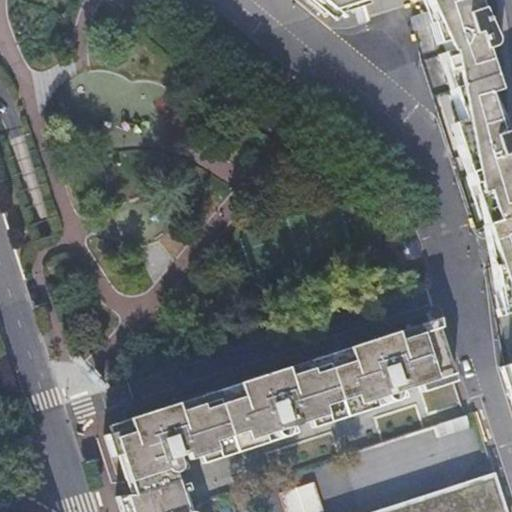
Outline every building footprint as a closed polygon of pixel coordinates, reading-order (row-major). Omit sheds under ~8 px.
[(331,11),(331,7),(354,0),(314,0),(326,10),(331,11)] [(421,2),(419,0),(418,0),(434,48),(441,45),(421,2)] [(441,45),(445,55),(437,58),(443,77),(452,75),(455,91),(448,93),(459,125),(462,137),(452,140),(458,160),(467,158),(471,178),(465,180),(478,222),(481,231),(491,284),(496,312),(506,309),(508,317),(510,322),(511,327),(511,223),(511,222),(511,220),(511,219),(511,187),(509,177),(510,176),(511,175),(511,121),(493,127),(484,99),(495,95),(481,54),(484,53),(486,53),(487,52),(488,51),(489,50),(489,48),(490,47),(490,45),(490,43),(489,43),(475,0),(472,1),(471,0),(425,0),(421,2),(441,45)] [(443,77),(448,93),(455,91),(452,75),(443,77)] [(448,129),(452,140),(462,137),(459,125),(448,129)] [(458,160),(465,180),(471,178),(467,158),(458,160)] [(494,321),(508,317),(506,309),(496,312),(492,314),(494,321)] [(436,331),(434,323),(394,336),(395,338),(418,331),(419,336),(436,331)] [(329,399),(336,423),(373,411),(371,403),(382,400),(383,401),(383,402),(384,403),(385,403),(385,404),(386,404),(387,405),(388,405),(388,406),(389,406),(390,406),(391,406),(392,406),(392,405),(408,400),(406,393),(417,389),(419,396),(453,386),(436,331),(419,336),(418,331),(395,338),(394,336),(376,341),(367,344),(345,351),(348,359),(326,366),(309,371),(307,366),(285,373),(284,371),(267,376),(257,379),(235,386),(237,394),(216,401),(199,406),(197,401),(174,408),(174,405),(156,411),(145,414),(124,421),(127,428),(104,435),(102,436),(103,440),(314,370),(328,395),(329,399)] [(345,351),(284,371),(285,373),(307,366),(309,371),(326,366),(348,359),(345,351)] [(89,372),(75,357),(71,361),(85,376),(98,392),(103,387),(89,372)] [(511,366),(499,370),(499,373),(506,394),(511,412),(511,366)] [(114,498),(118,511),(190,511),(185,495),(177,495),(171,476),(187,470),(185,464),(195,460),(197,467),(263,447),(260,439),(272,435),(275,440),(278,440),(278,441),(281,441),(281,440),(281,441),(281,440),(298,435),(296,428),(306,425),(308,432),(336,423),(329,399),(328,395),(314,370),(103,440),(107,450),(110,459),(116,457),(129,498),(114,498)] [(235,386),(174,405),(174,408),(197,401),(199,406),(216,401),(237,394),(235,386)] [(464,420),(435,429),(439,440),(476,428),(473,416),(464,419),(464,420)] [(502,511),(487,464),(441,493),(434,495),(431,486),(420,486),(405,489),(390,495),(376,503),(379,511),(352,511),(349,506),(339,511),(502,511)]
